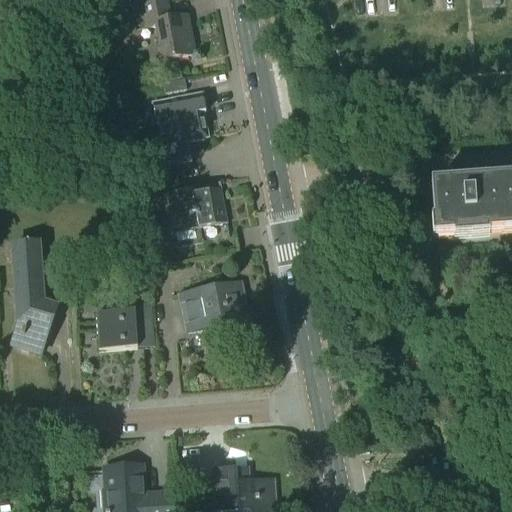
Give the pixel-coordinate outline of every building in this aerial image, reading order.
[(167,2),(132,9),(136,32),(156,27),(163,63),(195,57),(187,17),(170,21),(167,2)] [(180,70),(169,72),(171,82),(182,80),(180,70)] [(165,96),(186,92),(184,81),(163,85),(165,96)] [(202,96),(153,105),(156,123),(159,123),(163,148),(166,147),(169,164),(186,161),(183,144),(207,140),(202,114),(206,114),(202,96)] [(140,154),(126,157),(129,171),(142,168),(140,154)] [(484,184),(431,188),(435,239),(511,233),(511,173),(484,175),(484,184)] [(192,192),(163,198),(170,237),(227,226),(221,193),(193,198),(192,192)] [(36,246),(13,247),(19,322),(26,324),(27,324),(18,349),(40,357),(56,311),(41,306),(36,246)] [(230,287),(181,296),(189,336),(247,324),(241,297),(232,299),(230,287)] [(133,313),(96,316),(98,354),(154,350),(151,306),(133,307),(133,313)] [(281,366),(279,354),(268,356),(270,368),(281,366)] [(236,469),(211,471),(214,511),(228,511),(249,511),(275,511),(273,481),(237,483),(236,469)] [(142,470),(103,473),(105,511),(173,511),(172,494),(144,496),(142,470)]
